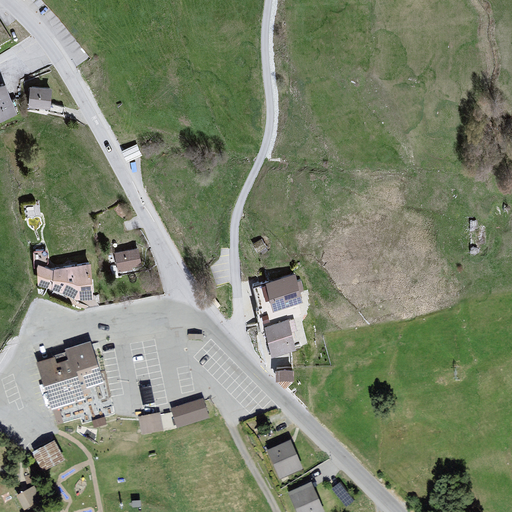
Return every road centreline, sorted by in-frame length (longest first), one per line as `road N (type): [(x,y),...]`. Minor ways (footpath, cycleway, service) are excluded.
road 1 (tertiary): [(207,318),(75,93),(6,0)]
road 2 (unclassified): [(231,343),(237,211),(270,133),(264,47),(271,0)]
road 3 (residential): [(207,318),(39,327),(15,395),(0,397)]
road 4 (tertiary): [(397,511),(231,343)]
